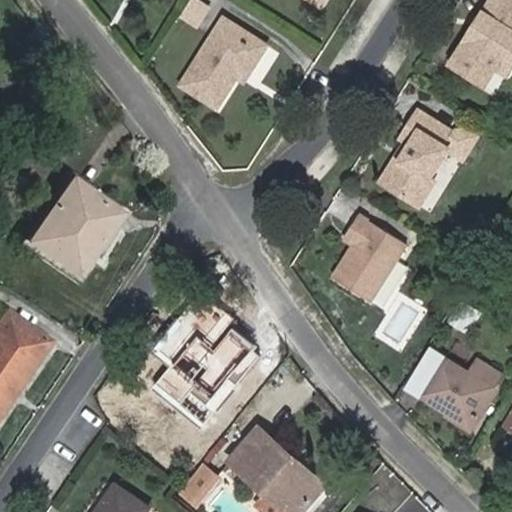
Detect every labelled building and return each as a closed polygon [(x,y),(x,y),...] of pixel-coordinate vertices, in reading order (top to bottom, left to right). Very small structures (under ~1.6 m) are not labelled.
[(197,0),(194,0),(183,19),(201,30),(214,10),(197,0)] [(511,6),(501,0),(492,0),(451,66),(485,88),(496,70),(507,77),(511,68),(511,6)] [(182,85),(219,108),(238,78),(245,82),(269,45),(225,17),(182,85)] [(385,184),(421,207),(435,185),(430,182),(450,150),(465,160),(479,138),(468,131),(453,132),(419,110),(410,124),(420,130),(385,184)] [(73,181),(30,242),(78,275),(121,214),(73,181)] [(334,278),(373,302),(409,246),(370,222),(371,220),(361,215),(344,240),(352,246),(334,278)] [(458,293),(471,274),(455,264),(443,283),(458,293)] [(463,299),(449,321),(464,330),(477,308),(463,299)] [(0,415),(51,342),(8,312),(0,323),(0,415)] [(184,423),(238,377),(205,339),(151,386),(184,423)] [(409,388),(422,396),(446,358),(432,349),(409,388)] [(470,373),(446,358),(422,396),(471,426),(502,374),(479,360),(470,373)] [(260,426),(228,461),(286,511),(304,511),(324,490),(300,469),(304,464),(260,426)] [(195,504),(212,485),(197,473),(181,493),(195,504)] [(116,485),(97,511),(147,511),(151,507),(116,485)]
